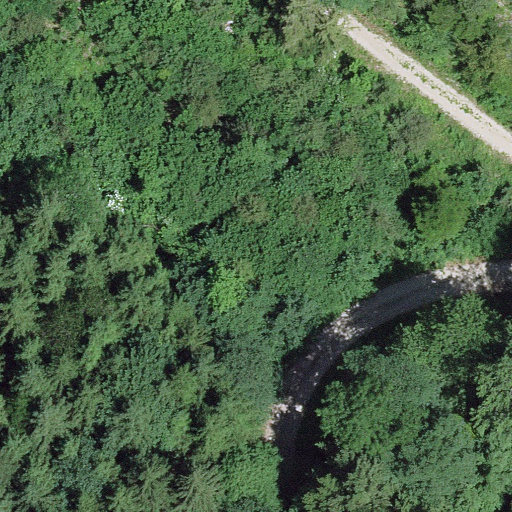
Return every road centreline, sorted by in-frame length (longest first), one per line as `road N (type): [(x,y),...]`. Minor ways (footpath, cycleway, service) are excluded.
road 1 (track): [(282,511),(277,495),(297,381),(329,338),(362,307),(409,282),(511,264)]
road 2 (track): [(316,0),(511,143)]
